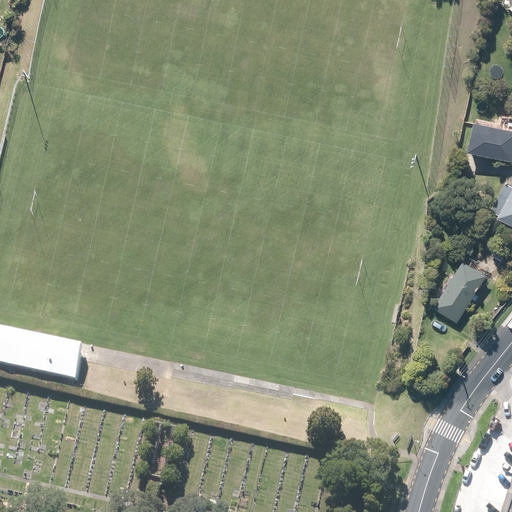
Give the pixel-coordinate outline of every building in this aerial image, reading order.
[(511,127),(472,118),(465,148),(511,158),(511,127)] [(511,186),(497,215),(511,223),(511,186)] [(456,320),(486,273),(463,259),(434,306),(456,320)] [(86,348),(0,329),(0,365),(79,382),(86,348)] [(511,511),(511,484),(502,511),(511,511)]
